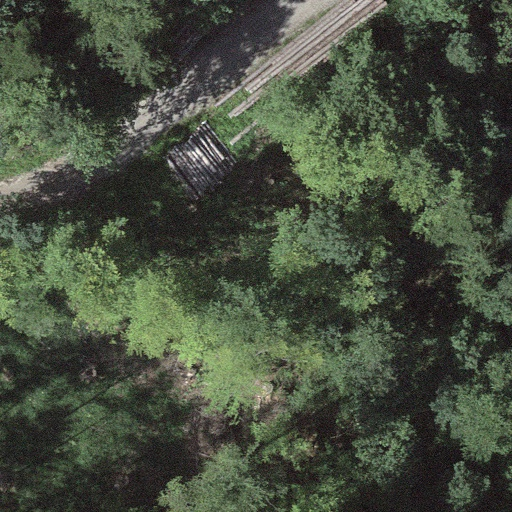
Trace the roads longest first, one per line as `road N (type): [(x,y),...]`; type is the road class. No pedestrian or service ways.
road 1 (track): [(454,511),(427,490),(398,447),(392,400),(468,188)]
road 2 (track): [(284,0),(87,161),(0,201)]
